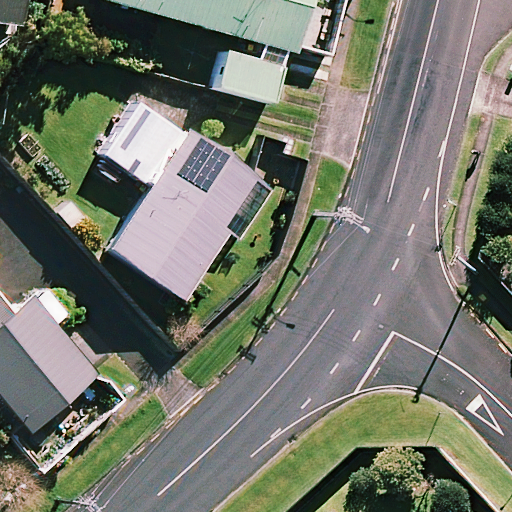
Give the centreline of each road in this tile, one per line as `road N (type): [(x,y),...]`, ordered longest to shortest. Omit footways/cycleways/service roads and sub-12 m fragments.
road 1 (tertiary): [(439,0),(389,197),(338,304)]
road 2 (tertiary): [(338,304),(269,391),(137,511)]
road 3 (residential): [(338,304),(479,379),(511,415)]
